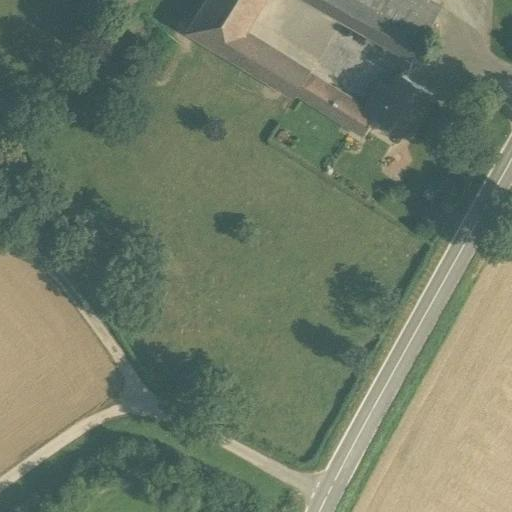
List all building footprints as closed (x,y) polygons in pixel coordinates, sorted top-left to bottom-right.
[(231,53),(242,36),(264,0),(207,0),(191,27),(231,53)] [(421,41),(349,0),(307,0),(411,59),(421,41)] [(439,9),(423,0),(349,0),(421,41),(439,9)] [(292,101),(297,93),(231,53),(191,27),(186,35),(216,54),(292,101)] [(364,136),(374,118),(242,36),(231,53),(297,93),(364,136)] [(432,95),(400,75),(387,96),(420,115),(432,95)] [(420,115),(387,96),(374,118),(406,138),(420,115)]
